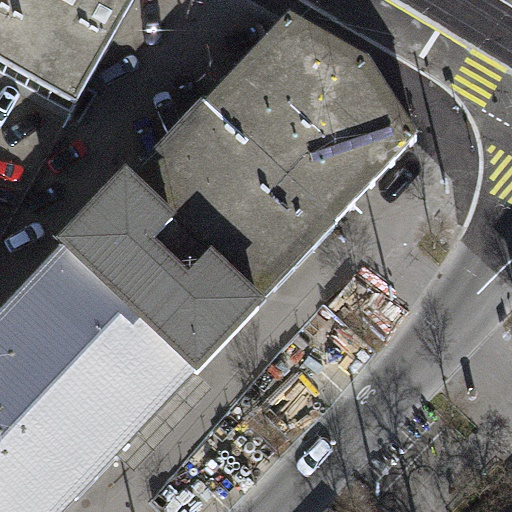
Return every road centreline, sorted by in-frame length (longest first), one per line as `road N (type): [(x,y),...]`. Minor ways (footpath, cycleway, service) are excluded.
road 1 (residential): [(511,254),(270,511)]
road 2 (tertiary): [(359,0),(511,90)]
